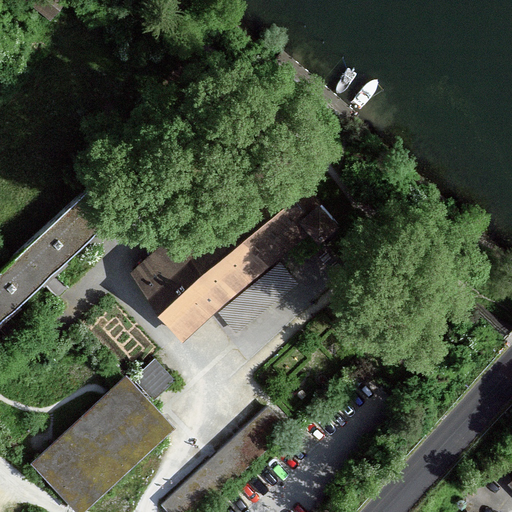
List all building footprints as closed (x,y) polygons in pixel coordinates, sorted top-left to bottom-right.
[(15,0),(48,25),(66,0),(15,0)] [(255,160),(131,275),(186,333),(216,306),(239,331),(268,304),(297,277),(273,252),(310,219),(255,160)] [(0,266),(0,321),(135,194),(107,165),(0,266)] [(152,401),(173,380),(153,360),(131,381),(152,401)] [(75,511),(80,511),(172,428),(122,374),(109,386),(28,460),(75,511)] [(158,508),(161,511),(202,511),(288,430),(264,406),(158,508)]
